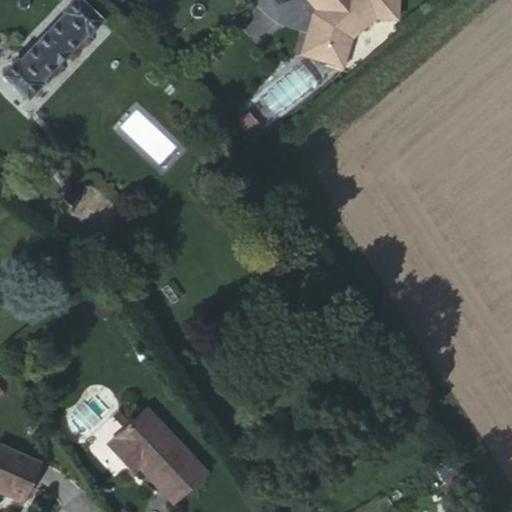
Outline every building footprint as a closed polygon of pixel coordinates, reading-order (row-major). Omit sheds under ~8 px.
[(17,60),(3,74),(27,97),(42,82),(39,80),(84,33),(87,36),(101,20),(79,0),(74,0),(62,13),(65,15),(20,62),(17,60)] [(327,50),(343,55),(350,36),(376,17),(397,18),(398,0),(309,0),(318,11),(321,12),(314,23),(308,27),(299,54),(323,62),(327,50)] [(339,67),(343,55),(327,50),(323,62),(339,67)] [(219,138),(204,142),(209,159),(223,155),(219,138)] [(113,436),(129,456),(135,451),(143,461),(175,498),(209,471),(152,403),(113,436)] [(135,451),(129,456),(137,467),(143,461),(135,451)] [(37,467),(0,452),(0,496),(22,505),(37,467)]
